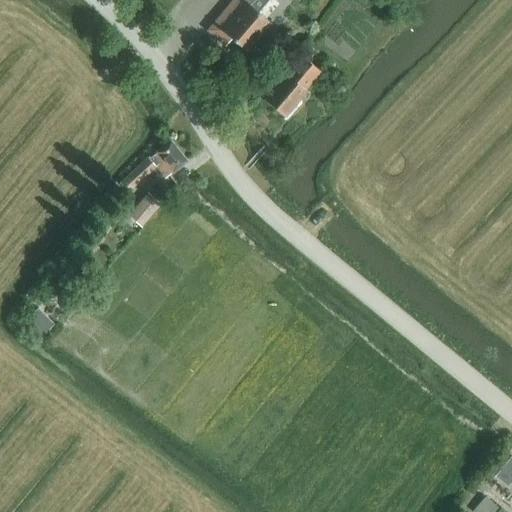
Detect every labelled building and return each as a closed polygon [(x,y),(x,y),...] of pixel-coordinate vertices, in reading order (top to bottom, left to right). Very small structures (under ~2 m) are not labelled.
[(233,0),(207,31),(223,44),(229,37),(244,50),(269,21),(258,12),(267,0),(233,0)] [(309,19),(313,15),(306,9),(302,15),(309,20),(309,19)] [(302,15),(297,11),(290,21),(294,24),(301,30),(309,20),(302,15)] [(301,30),(294,24),(285,37),(294,43),(303,31),(301,30)] [(315,51),(308,44),(301,52),(308,59),(315,51)] [(304,90),(320,71),(301,56),(285,75),(286,76),(265,100),(283,116),(305,90),(304,90)] [(150,158),(148,156),(119,184),(127,193),(156,166),(165,177),(172,172),(186,161),(170,141),(156,152),(157,153),(150,158)] [(160,204),(147,193),(129,215),(142,226),(160,204)] [(54,324),(38,308),(31,315),(30,314),(23,321),(40,338),(54,324)] [(502,511),(484,496),(472,511),(502,511)]
